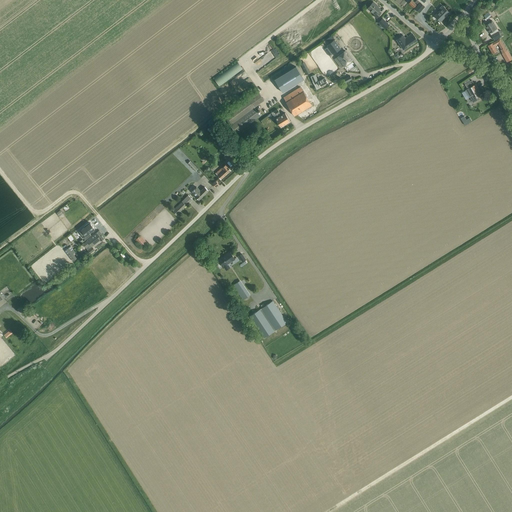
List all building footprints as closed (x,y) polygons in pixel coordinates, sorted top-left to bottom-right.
[(419,12),(425,6),(417,0),(416,0),(415,2),(418,4),(415,8),(419,12)] [(370,5),(368,8),(375,14),(374,15),(374,16),(376,18),(377,17),(378,16),(381,12),(379,10),(380,8),(376,4),(373,1),(370,5)] [(440,21),(449,12),(442,5),(438,9),(439,11),(435,15),(440,21)] [(400,30),(403,27),(394,17),(391,19),(400,30)] [(385,28),(388,25),(389,24),(382,18),(378,22),(385,28)] [(497,28),(492,21),(485,25),(490,33),(491,35),(495,32),(498,31),(497,28)] [(498,31),(495,32),(491,35),(494,40),(498,37),(501,36),(504,34),(502,30),(500,30),(498,31)] [(410,45),(411,44),(412,44),(417,40),(412,33),(405,38),(403,35),(400,37),(397,39),(398,41),(403,49),(410,45)] [(328,42),(334,37),(332,35),(324,41),(325,43),(327,41),(328,42)] [(362,46),(362,38),(354,38),(354,46),(362,46)] [(507,50),(500,38),(488,45),(492,53),(497,50),(494,45),(498,43),(501,49),(500,50),(502,53),(507,61),(511,58),(507,49),(507,50)] [(333,54),(341,48),(334,39),(327,45),(328,46),(324,49),(329,56),(333,53),(333,54)] [(343,51),(337,56),(344,65),(352,59),(349,56),(345,51),(343,52),(343,51)] [(264,62),(262,64),(263,66),(271,61),(269,58),(263,61),(264,62)] [(306,74),(310,72),(305,61),(301,63),(306,74)] [(296,66),(275,79),(282,92),(304,79),(296,66)] [(318,81),(315,74),(310,76),(313,81),(312,82),(316,89),(321,87),(320,86),(327,82),(325,77),(318,81)] [(481,94),(475,84),(469,87),(469,88),(465,90),(468,94),(472,101),(472,102),(476,100),(475,98),(481,94)] [(302,91),(300,87),(283,97),(286,101),(294,115),(312,104),(303,91),(302,91)] [(236,132),(260,115),(254,107),(264,99),(258,91),(224,116),(236,132)] [(281,115),(278,109),(275,111),(278,116),(275,118),(281,127),(290,121),(285,112),(281,115)] [(231,150),(228,153),(230,155),(232,158),(229,160),(232,164),(238,159),(231,150)] [(221,179),(231,170),(225,164),(215,173),(221,179)] [(194,189),(192,191),(193,192),(196,195),(195,196),(199,200),(208,190),(205,187),(204,186),(200,190),(197,188),(195,190),(194,189)] [(176,215),(192,199),(188,195),(182,201),(182,202),(173,211),(176,215)] [(89,233),(95,228),(90,223),(89,223),(89,222),(84,226),(85,227),(81,230),(85,234),(82,236),(85,240),(91,235),(89,233)] [(83,244),(88,250),(92,247),(92,246),(100,239),(101,240),(104,238),(99,230),(87,240),(83,244)] [(143,247),(147,243),(140,235),(135,239),(143,247)] [(71,246),(65,250),(68,254),(71,258),(73,261),(77,258),(73,253),(75,252),(71,246)] [(234,258),(230,251),(226,253),(227,254),(225,255),(219,259),(225,269),(229,267),(227,264),(234,258)] [(244,299),(249,296),(239,281),(233,284),(243,299),(244,299)] [(10,284),(4,288),(9,295),(15,290),(10,284)] [(287,322),(273,301),(260,309),(259,308),(249,314),(264,337),(274,331),(265,318),(268,317),(276,330),(287,322)]
